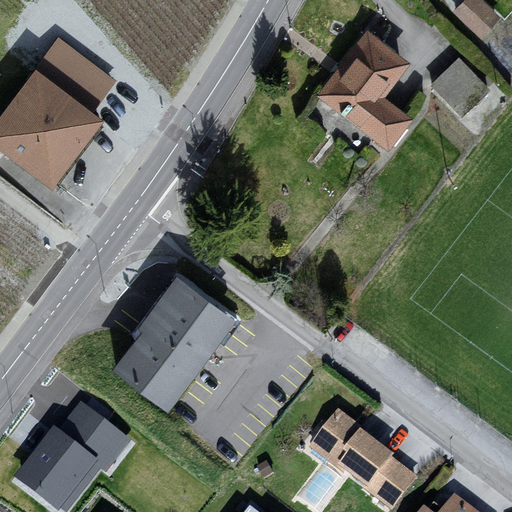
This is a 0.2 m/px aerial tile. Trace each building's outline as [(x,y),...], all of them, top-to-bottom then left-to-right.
[(478,0),(465,0),(452,14),(480,42),(498,20),(478,0)] [(365,34),(310,111),(378,160),(407,119),(380,100),(406,63),(365,34)] [(456,60),(431,84),(457,118),(488,93),(456,60)] [(98,121),(37,77),(0,127),(0,145),(53,183),(98,121)] [(231,314),(174,271),(137,320),(141,323),(112,362),(164,402),(231,314)] [(75,402),(13,478),(55,511),(66,511),(124,441),(75,402)] [(339,415),(315,447),(394,508),(419,476),(339,415)] [(429,511),(422,506),(417,511),(475,511),(452,495),(439,511),(429,511)] [(263,511),(251,503),(243,511),(263,511)]
